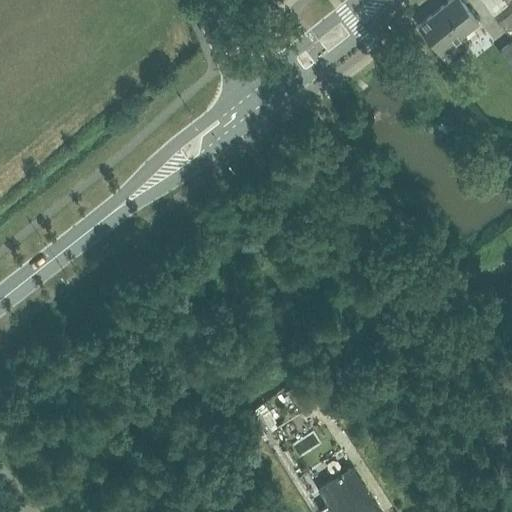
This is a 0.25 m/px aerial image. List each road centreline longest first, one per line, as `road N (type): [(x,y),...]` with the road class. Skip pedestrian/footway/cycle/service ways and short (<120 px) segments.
road 1 (secondary): [(258,114),(396,0)]
road 2 (secondary): [(241,91),(158,161),(112,213)]
road 3 (secondary): [(112,213),(190,169),(258,114)]
road 4 (secondary): [(366,0),(241,91)]
road 5 (secondary): [(112,213),(0,303)]
